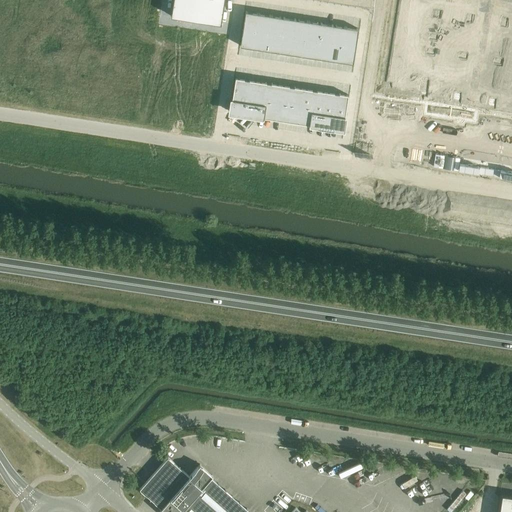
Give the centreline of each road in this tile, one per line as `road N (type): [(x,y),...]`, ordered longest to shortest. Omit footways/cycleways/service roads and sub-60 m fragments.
road 1 (trunk): [(511,343),(0,265)]
road 2 (unclassified): [(0,115),(511,193)]
road 3 (unclassified): [(511,466),(176,419),(102,489)]
road 4 (unclassified): [(102,489),(0,404)]
